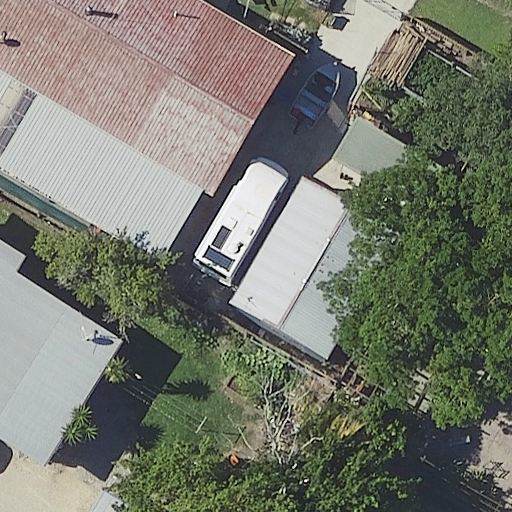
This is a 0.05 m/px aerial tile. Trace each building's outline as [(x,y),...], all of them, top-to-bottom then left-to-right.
[(271,51),(186,0),(0,0),(0,172),(146,260),(271,51)] [(426,162),(289,82),(177,274),(314,354),(426,162)] [(117,331),(0,248),(0,443),(26,462),(117,331)] [(423,430),(511,477),(511,479),(494,511),(511,511),(511,318),(489,306),(423,430)] [(132,511),(85,485),(70,511),(132,511)]
